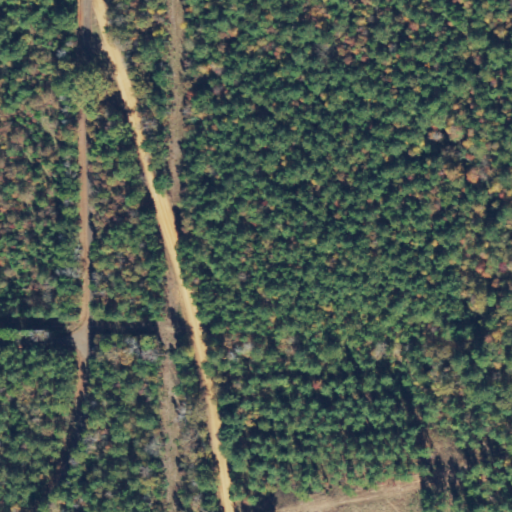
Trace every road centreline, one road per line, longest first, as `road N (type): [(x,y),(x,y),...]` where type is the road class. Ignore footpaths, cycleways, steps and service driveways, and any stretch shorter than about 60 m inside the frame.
road 1 (residential): [(235,511),(199,316),(105,0)]
road 2 (residential): [(40,511),(74,463),(95,396),(94,0)]
